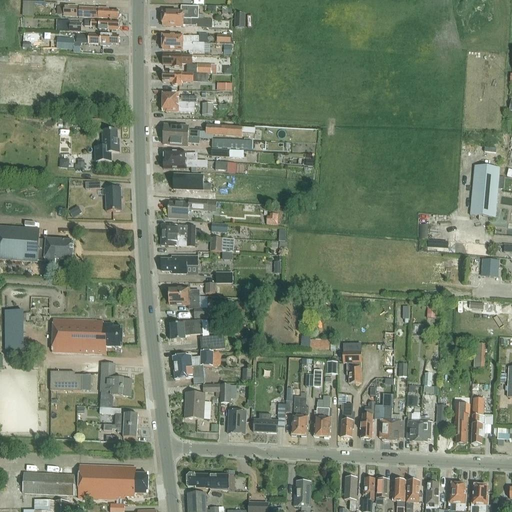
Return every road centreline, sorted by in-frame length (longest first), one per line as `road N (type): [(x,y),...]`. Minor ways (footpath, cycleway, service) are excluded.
road 1 (tertiary): [(162,450),(138,150),(140,0)]
road 2 (unclassified): [(511,465),(162,450)]
